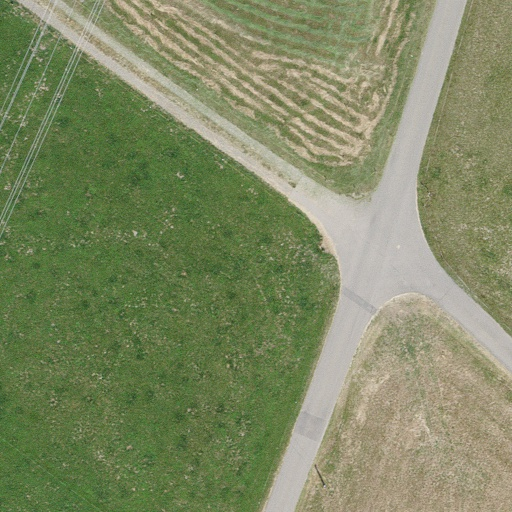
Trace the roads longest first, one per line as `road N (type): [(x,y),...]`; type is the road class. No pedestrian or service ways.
road 1 (unclassified): [(454,0),(378,247),(283,511)]
road 2 (track): [(52,0),(378,247)]
